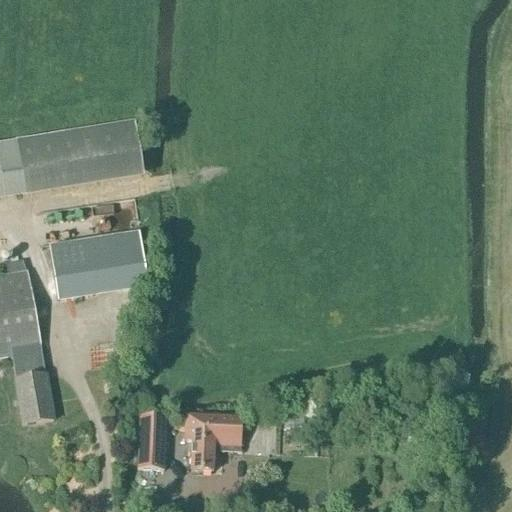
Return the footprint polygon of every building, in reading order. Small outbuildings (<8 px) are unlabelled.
[(18,142),(26,190),(141,171),(134,124),(18,142)] [(88,244),(41,252),(46,290),(97,284),(88,244)] [(27,274),(25,274),(22,264),(0,267),(0,360),(12,358),(16,384),(15,384),(22,429),(53,424),(45,379),(44,379),(39,353),(41,353),(27,274)] [(338,410),(324,412),(325,424),(340,422),(338,410)] [(163,421),(139,420),(137,474),(162,475),(163,421)] [(191,445),(190,475),(212,475),(213,445),(237,446),(237,448),(239,448),(239,421),(184,420),(183,445),(191,445)] [(274,444),(275,423),(244,422),(243,443),(274,444)]
